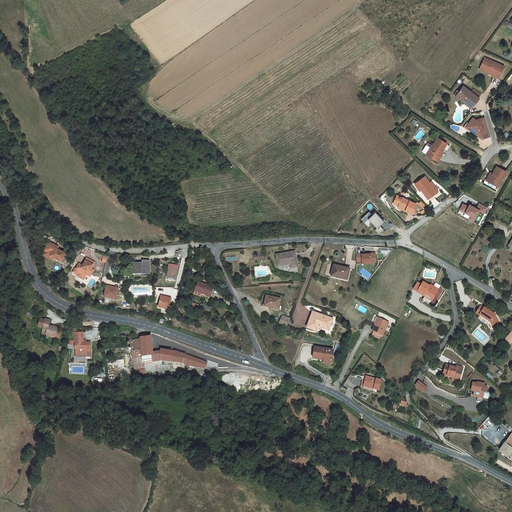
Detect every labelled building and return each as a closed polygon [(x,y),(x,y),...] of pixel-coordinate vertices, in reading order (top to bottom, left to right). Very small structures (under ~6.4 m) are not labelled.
[(504,66),(485,58),(480,69),(489,74),(490,71),(496,74),(495,76),(499,78),(504,66)] [(479,98),(478,98),(471,92),(463,86),(459,92),(463,95),(460,99),(472,108),(479,98)] [(474,89),(471,92),(478,98),(481,94),(474,89)] [(458,92),(457,90),(454,95),(460,99),(463,95),(459,92),(458,92)] [(476,120),(473,118),(469,123),(466,127),(471,130),(482,139),(490,136),(484,118),(476,120)] [(440,151),(441,152),(446,144),(438,138),(433,146),(432,145),(426,154),(435,160),(440,151)] [(497,167),(493,174),(492,176),(490,176),(487,181),(498,187),(506,172),(497,167)] [(421,189),(428,199),(438,191),(434,186),(432,187),(430,184),(425,177),(415,184),(419,191),(421,189)] [(416,204),(397,195),(393,203),(398,206),(405,210),(412,213),(416,204)] [(473,221),(479,210),(484,213),(487,207),(479,203),(476,209),(469,205),(468,207),(463,204),(460,210),(470,216),(469,219),(473,221)] [(368,219),(377,228),(375,230),(379,234),(384,229),(380,225),(384,221),(375,212),(368,219)] [(50,258),(51,255),(55,257),(62,260),(65,252),(57,248),(54,247),(55,245),(49,241),(43,255),(50,258)] [(298,268),(295,252),(276,255),(278,267),(290,265),(291,269),(298,268)] [(362,254),(356,255),(356,262),(362,262),(362,265),(366,264),(366,263),(371,262),(371,264),(374,264),(376,262),(375,254),(370,254),(370,255),(362,255),(362,254)] [(75,269),(73,273),(77,275),(77,276),(84,280),(86,275),(88,273),(92,275),(94,271),(91,269),(95,263),(87,258),(82,267),(78,265),(76,269),(75,269)] [(142,264),(132,264),(132,274),(149,274),(149,262),(142,262),(142,264)] [(350,269),(334,265),(331,277),(347,280),(350,269)] [(169,268),(167,268),(165,279),(175,281),(177,270),(171,269),(169,268)] [(210,297),(213,288),(198,282),(194,294),(200,297),(201,294),(210,297)] [(418,283),(413,290),(424,297),(426,294),(433,299),(438,290),(433,287),(432,288),(429,286),(423,283),(421,285),(418,283)] [(118,289),(106,286),(104,297),(116,300),(118,289)] [(278,309),(280,299),(266,296),(264,306),(278,309)] [(168,311),(171,299),(161,297),(158,308),(168,311)] [(476,313),(491,323),(493,327),(499,324),(495,316),(491,314),(492,313),(484,308),(483,309),(480,307),(476,313)] [(332,320),(313,312),(307,328),(316,331),(318,327),(328,330),(332,320)] [(279,324),(287,327),(290,319),(282,316),(279,324)] [(389,323),(379,318),(375,325),(372,331),(374,332),(381,335),(382,336),(389,323)] [(45,321),(40,320),(39,325),(44,326),(44,328),(48,329),(46,334),(55,336),(58,328),(49,325),(50,320),(46,319),(45,321)] [(85,357),(85,355),(91,355),(91,350),(90,350),(90,343),(85,343),(83,343),(83,341),(83,332),(74,333),(74,341),(75,341),(75,349),(76,349),(76,357),(85,357)] [(138,335),(130,336),(131,341),(127,341),(128,344),(131,343),(133,358),(142,356),(140,339),(138,339),(138,335)] [(153,355),(162,346),(162,342),(156,339),(151,340),(151,337),(140,338),(140,339),(142,356),(153,355)] [(153,355),(155,371),(173,369),(172,361),(183,363),(189,365),(196,367),(206,368),(207,362),(197,359),(186,355),(176,351),(170,351),(170,349),(162,346),(153,355)] [(330,365),(333,350),(315,347),(313,358),(322,360),(322,358),(324,359),(324,360),(323,364),(330,365)] [(145,363),(146,371),(155,371),(153,355),(142,356),(143,363),(145,363)] [(143,363),(142,356),(133,358),(135,374),(146,373),(146,371),(145,363),(143,363)] [(463,368),(458,367),(458,369),(455,369),(456,368),(446,365),(443,375),(453,377),(452,381),(458,383),(463,368)] [(369,388),(374,389),(379,390),(381,380),(366,376),(365,380),(364,385),(369,387),(369,388)] [(373,391),(374,389),(369,388),(369,387),(364,385),(365,380),(364,379),(362,388),(373,391)] [(415,386),(423,393),(428,388),(419,380),(415,386)] [(476,383),(472,383),(471,389),(474,390),(473,396),(477,397),(478,395),(483,396),(483,394),(488,395),(490,395),(490,393),(486,392),(487,387),(484,387),(484,384),(476,382),(476,383)] [(511,451),(511,447),(505,443),(499,451),(508,458),(511,451)]
